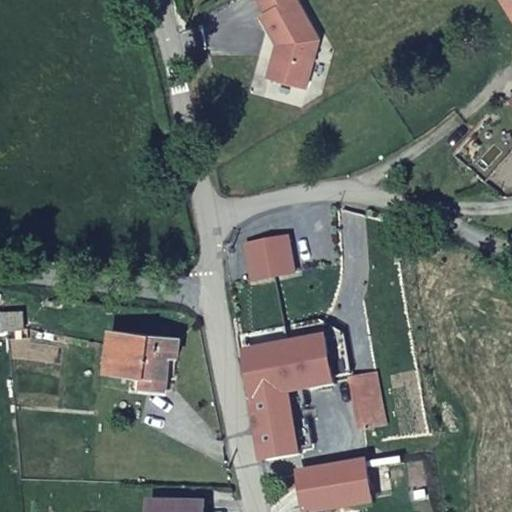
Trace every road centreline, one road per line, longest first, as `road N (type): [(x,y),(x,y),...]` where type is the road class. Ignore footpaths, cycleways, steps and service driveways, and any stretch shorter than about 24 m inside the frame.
road 1 (residential): [(206,222),(313,193),(350,192),(411,207),(511,249)]
road 2 (unclassified): [(153,0),(169,39),(206,222)]
road 3 (unclassified): [(213,291),(256,511)]
road 4 (residential): [(213,291),(0,273)]
